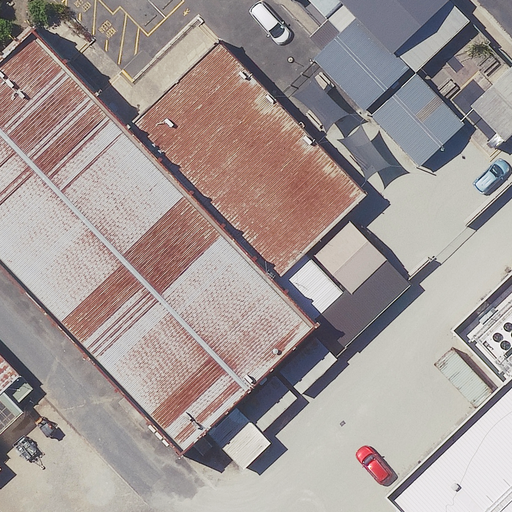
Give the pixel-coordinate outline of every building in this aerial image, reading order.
[(398,28),(371,0),(209,0),(234,26),(259,2),(337,85),(398,28)] [(511,72),(510,71),(478,111),(511,137),(511,72)] [(84,169),(0,79),(0,361),(128,498),(269,365),(228,321),(84,169)] [(175,83),(84,169),(228,321),(319,236),(175,83)] [(421,161),(365,101),(317,145),(374,205),(421,161)] [(511,511),(511,258),(236,511),(511,511)]
